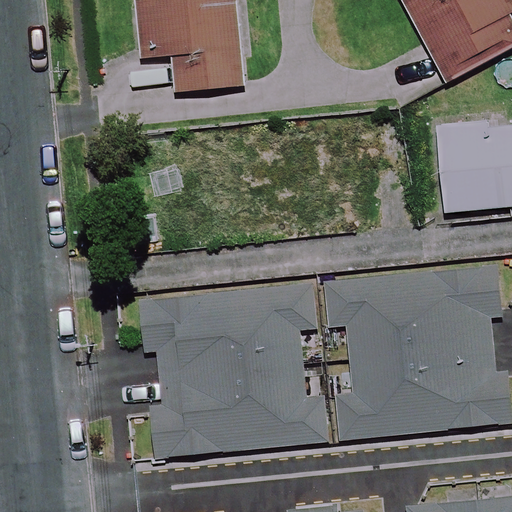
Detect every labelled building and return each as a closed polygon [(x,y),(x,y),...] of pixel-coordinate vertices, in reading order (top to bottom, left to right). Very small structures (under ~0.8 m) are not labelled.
[(511,9),(507,0),(145,0),(150,58),(176,56),(179,93),(244,88),(236,0),(399,0),(445,83),(511,49),(511,9)] [(411,164),(402,111),(369,117),(378,169),(411,164)] [(340,177),(336,128),(208,141),(212,185),(227,183),(232,235),(374,221),(370,174),(340,177)] [(511,128),(442,134),(447,211),(511,206),(511,128)] [(331,386),(337,441),(511,423),(511,372),(500,374),(494,309),(506,307),(502,266),(321,283),(326,328),(348,326),(354,383),(331,385),(331,386)] [(326,328),(321,283),(147,300),(153,353),(161,352),(167,411),(158,412),(162,458),(330,442),(337,441),(331,386),(310,388),(305,334),(326,332),(326,328)]
